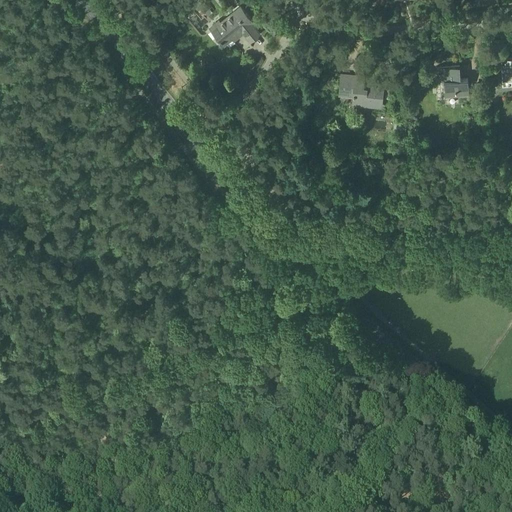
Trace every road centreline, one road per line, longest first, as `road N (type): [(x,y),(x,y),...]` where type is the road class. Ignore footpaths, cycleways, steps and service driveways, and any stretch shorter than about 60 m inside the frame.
road 1 (track): [(0,426),(296,293),(313,277),(315,243),(329,237),(511,219)]
road 2 (primary): [(511,447),(313,277),(185,130)]
road 3 (residential): [(301,12),(357,31),(511,21)]
road 4 (primary): [(185,130),(76,0)]
road 5 (residential): [(185,130),(262,65),(301,12)]
